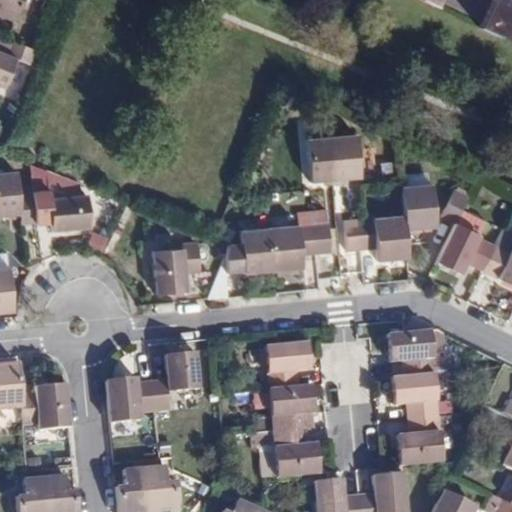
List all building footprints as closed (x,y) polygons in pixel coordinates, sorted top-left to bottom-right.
[(0,0),(0,24),(9,28),(20,0),(0,0)] [(436,0),(478,20),(488,0),(436,0)] [(511,0),(488,0),(478,20),(475,27),(491,34),(492,31),(511,40),(511,0)] [(30,65),(35,53),(6,41),(1,53),(0,52),(0,85),(2,87),(14,59),(30,65)] [(351,136),(324,138),(329,179),(355,177),(351,136)] [(329,179),(324,138),(302,140),(306,182),(329,179)] [(36,223),(34,192),(17,193),(15,171),(0,172),(0,216),(18,214),(19,224),(36,223)] [(431,187),(399,190),(402,215),(404,230),(434,227),(431,187)] [(47,192),(34,192),(36,223),(50,222),(51,229),(86,226),(83,195),(47,197),(47,192)] [(453,224),(467,197),(455,193),(442,218),(453,224)] [(402,215),(355,219),(358,249),(373,248),(375,261),(407,258),(404,230),(402,215)] [(358,249),(355,219),(341,221),(345,251),(358,249)] [(325,223),(310,225),(313,254),(328,253),(325,223)] [(495,244),(453,224),(434,262),(461,275),(467,263),(481,270),(495,244)] [(310,225),(265,229),(269,271),(299,268),(298,256),(313,254),(310,225)] [(237,244),(230,244),(229,246),(223,262),(224,273),(241,270),(242,274),(269,271),(265,229),(237,232),(237,244)] [(506,249),(495,244),(481,270),(511,284),(511,240),(506,249)] [(181,248),(150,251),(153,292),(185,289),(185,274),(198,272),(195,241),(181,243),(181,248)] [(299,268),(315,267),(313,254),(298,256),(299,268)] [(0,310),(10,309),(7,267),(0,267),(0,310)] [(441,359),(439,334),(433,331),(403,333),(387,335),(389,362),(401,361),(402,376),(432,374),(447,373),(446,359),(441,359)] [(263,348),(267,390),(297,387),(296,371),(308,371),(306,344),(263,348)] [(164,380),(152,381),(155,412),(168,410),(166,393),(198,390),(195,353),(163,356),(164,380)] [(0,410),(20,408),(19,393),(16,364),(0,365),(0,410)] [(436,417),(432,374),(402,376),(390,377),(392,406),(405,406),(406,419),(436,417)] [(136,378),(105,381),(109,423),(140,420),(140,413),(155,412),(152,381),(136,383),(136,378)] [(20,408),(22,425),(36,424),(37,431),(67,428),(63,385),(32,387),(32,393),(19,393),(20,408)] [(297,387),(267,390),(271,433),(301,430),(300,415),(312,414),(310,386),(297,387)] [(440,463),(436,417),(406,419),(408,435),(396,436),(398,467),(440,463)] [(301,430),(271,433),(274,477),(317,473),(315,444),(302,445),(301,430)] [(511,470),(511,443),(501,466),(511,470)] [(164,466),(143,468),(146,511),(176,511),(174,480),(165,480),(164,466)] [(146,511),(143,468),(121,470),(122,485),(115,486),(117,511),(146,511)] [(65,491),(64,475),(43,477),(46,511),(76,511),(74,491),(65,491)] [(361,511),(402,511),(400,475),(372,477),(373,494),(360,495),(361,511)] [(46,511),(43,477),(21,479),(22,494),(15,495),(16,511),(46,511)] [(361,511),(360,495),(342,496),(341,480),(314,482),(316,511),(361,511)] [(442,493),(432,511),(473,511),(475,509),(442,493)] [(253,511),(256,508),(236,499),(229,511),(225,511),(222,511),(253,511)] [(511,511),(511,500),(510,505),(502,502),(496,511),(511,511)]
